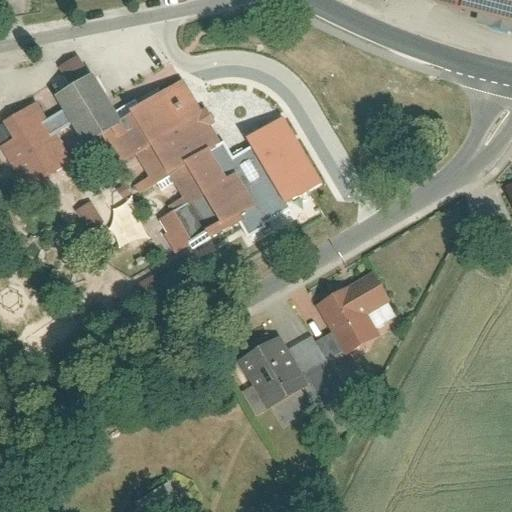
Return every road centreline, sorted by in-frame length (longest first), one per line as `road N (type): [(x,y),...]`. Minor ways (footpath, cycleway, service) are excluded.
road 1 (residential): [(0,449),(428,197),(477,155),(511,91)]
road 2 (unknown): [(325,511),(481,225),(483,193),(467,166)]
road 3 (unclassified): [(0,45),(228,0)]
road 4 (tertiary): [(307,0),(406,44),(511,75)]
